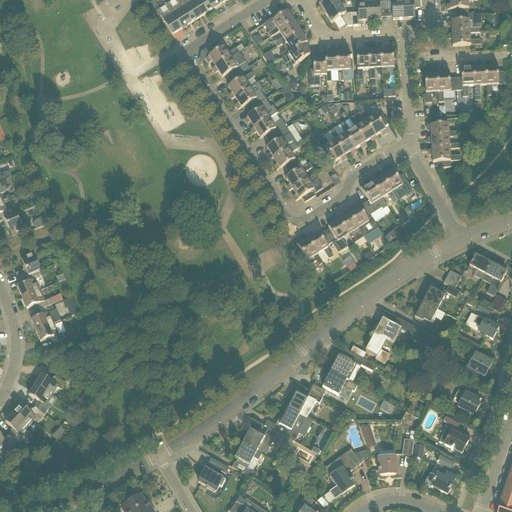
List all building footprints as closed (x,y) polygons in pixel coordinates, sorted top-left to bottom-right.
[(168,12),(170,11),(182,30),(192,23),(180,5),(178,6),(175,0),(165,7),(168,12)] [(202,17),(190,0),(187,0),(183,3),(180,0),(175,0),(178,6),(180,5),(192,23),(202,17)] [(190,0),(202,17),(211,11),(204,0),(190,0)] [(204,0),(211,11),(221,5),(217,0),(204,0)] [(327,0),(319,5),(325,15),(340,5),(336,0),(327,0)] [(352,14),(353,27),(364,27),(364,23),(370,23),(368,0),(357,0),(358,6),(358,14),(352,14)] [(368,0),(370,23),(381,22),(380,12),(386,11),(385,0),(368,0)] [(392,11),(393,21),(404,21),(402,0),(385,0),(386,11),(392,11)] [(402,0),(404,21),(415,20),(414,10),(420,9),(419,0),(402,0)] [(448,9),(447,9),(447,11),(451,11),(456,11),(456,17),(469,16),(468,10),(468,3),(478,2),(478,0),(449,0),(450,2),(450,6),(448,6),(448,9)] [(152,5),(151,5),(155,13),(160,10),(155,2),(152,5)] [(346,28),(353,27),(352,14),(346,15),(340,5),(325,15),(331,24),(340,19),(346,28)] [(170,11),(168,12),(165,7),(160,10),(155,13),(159,19),(161,18),(172,36),(182,30),(170,11)] [(288,13),(276,21),(275,19),(264,25),(269,33),(268,34),(271,38),(279,33),(294,23),(291,18),(293,16),(292,14),(292,13),(291,11),(288,13)] [(451,23),(448,24),(448,26),(449,26),(449,29),(452,29),(452,33),(452,35),(468,35),(470,35),(480,34),(480,29),(479,16),(469,16),(456,17),(457,23),(451,23)] [(282,45),(301,33),(297,28),(299,26),(298,24),(299,24),(297,21),(294,23),(279,33),(283,39),(274,44),(277,49),(282,45)] [(286,51),(281,55),(284,59),(289,55),(307,44),(304,38),(306,37),(304,34),(305,34),(304,31),(301,33),(282,45),(286,51)] [(452,35),(448,36),(448,38),(449,38),(450,41),(452,41),(453,48),(471,47),(481,46),(481,41),(470,41),(470,35),(468,35),(452,35)] [(260,37),(254,41),(257,47),(263,43),(260,37)] [(284,59),(281,60),(285,66),(284,67),(287,71),(295,65),(295,66),(311,56),(307,50),(309,49),(308,46),(309,46),(307,44),(289,55),(284,59)] [(228,55),(224,49),(222,50),(219,45),(208,52),(211,57),(206,60),(207,63),(208,62),(210,64),(212,63),(215,68),(231,59),(239,54),(236,49),(228,55)] [(382,70),(381,52),(381,48),(378,48),(378,49),(375,50),(375,52),(369,53),(370,71),(370,81),(375,80),(375,70),(382,70)] [(382,80),(387,80),(387,70),(394,69),(393,51),(392,48),(390,48),(390,49),(387,49),(387,52),(381,52),(382,70),(382,80)] [(364,81),(363,71),(370,71),(369,53),(369,49),(366,49),(366,50),(363,50),(363,53),(356,53),(357,71),(358,71),(358,81),(364,81)] [(344,54),(337,55),(338,73),(339,83),(344,82),(343,72),(350,72),(349,54),(349,50),(346,50),(346,51),(344,51),(344,54)] [(338,73),(337,55),(337,51),(334,51),(334,52),(332,52),(332,55),(325,55),(326,77),(326,83),(332,83),(331,73),(338,73)] [(264,56),(269,66),(276,63),(272,53),(264,56)] [(246,64),(239,54),(231,59),(215,68),(212,71),(214,73),(214,72),(216,74),(218,73),(222,79),(226,76),(229,81),(240,74),(237,69),(246,64)] [(314,71),(308,71),(309,88),(315,88),(320,88),(319,78),(326,77),(325,55),(322,55),(322,57),(320,57),(320,59),(313,60),(314,71)] [(475,98),(479,98),(480,98),(479,88),(486,87),(487,87),(486,69),(485,65),(482,66),(483,67),(480,67),(480,70),(474,70),(475,88),(474,88),(474,98),(475,98)] [(492,69),(486,69),(487,87),(486,87),(487,97),(492,97),(491,87),(505,86),(504,73),(498,74),(498,68),(497,68),(497,65),(494,65),(495,66),(492,66),(492,69)] [(473,66),(471,66),(471,67),(468,67),(468,70),(461,71),(461,76),(455,76),(455,80),(456,93),(456,99),(463,99),(468,98),(474,98),(474,88),(475,88),(474,70),(473,66)] [(456,93),(455,80),(449,80),(449,71),(446,72),(446,73),(444,73),(444,75),(437,76),(438,94),(438,104),(444,104),(443,94),(450,93),(456,93)] [(431,94),(438,94),(437,76),(437,72),(434,72),(434,73),(432,73),(432,76),(425,77),(426,95),(427,105),(432,104),(431,94)] [(240,74),(229,81),(232,86),(228,89),(232,94),(230,96),(231,98),(230,99),(232,101),(235,99),(250,89),(246,83),(255,78),(252,74),(243,79),(240,74)] [(293,81),(288,86),(293,91),(298,86),(293,81)] [(245,107),(248,112),(265,101),(260,93),(263,91),(258,84),(250,89),(235,99),(238,105),(236,106),(237,108),(237,109),(238,111),(241,109),(245,107)] [(300,86),(296,92),(303,96),(305,94),(307,90),(300,86)] [(289,104),(296,100),(289,88),(282,92),(289,104)] [(396,98),(395,91),(383,92),(384,99),(399,98),(396,98)] [(352,94),(344,94),(344,95),(344,102),(354,102),(354,95),(352,95),(352,94)] [(248,119),(244,121),(246,123),(247,123),(248,125),(250,124),(254,129),(269,120),(276,115),(278,114),(273,107),(271,109),(265,101),(248,112),(252,116),(247,119),(248,119)] [(366,110),(361,104),(356,107),(360,114),(364,112),(366,110)] [(326,106),(321,109),(325,116),(330,113),(326,106)] [(334,107),(329,110),(333,117),(338,114),(334,107)] [(315,112),(309,115),(313,122),(319,118),(315,112)] [(364,112),(360,114),(365,123),(366,123),(375,138),(381,134),(382,137),(385,135),(385,136),(387,135),(385,131),(384,129),(389,126),(382,115),(377,118),(376,116),(369,120),(364,112)] [(355,129),(365,144),(371,141),(372,143),(374,142),(375,142),(377,141),(375,138),(366,123),(365,123),(360,114),(354,118),(350,120),(355,129)] [(265,137),(268,142),(287,129),(281,120),(273,126),(269,120),(254,129),(251,131),(252,134),(253,133),(254,135),(257,134),(261,140),(265,137)] [(431,128),(427,128),(427,130),(428,130),(428,133),(431,133),(431,136),(431,140),(449,139),(459,138),(459,133),(449,134),(448,126),(443,127),(443,121),(430,121),(431,128)] [(367,147),(365,144),(355,129),(349,133),(344,124),(340,127),(345,135),(355,151),(360,147),(362,149),(364,148),(365,149),(367,147)] [(297,145),(290,135),(287,129),(268,142),(271,147),(267,149),(270,155),(268,157),(270,159),(269,160),(270,162),(273,160),(288,150),(297,145)] [(335,142),(345,157),(350,153),(352,156),(354,154),(355,155),(357,154),(355,151),(345,135),(339,139),(334,130),(329,133),(330,134),(335,142)] [(319,140),(317,141),(322,151),(325,149),(329,155),(334,164),(340,160),(342,162),(344,161),(344,162),(347,160),(345,157),(335,142),(330,134),(324,137),(319,140)] [(431,140),(427,140),(428,143),(429,142),(429,145),(431,145),(432,150),(432,151),(450,151),(460,150),(463,150),(462,145),(460,145),(449,146),(449,139),(431,140)] [(287,172),(298,165),(291,154),(300,149),(297,145),(288,150),(273,160),(277,166),(275,167),(276,169),(275,170),(277,172),(280,170),(284,168),(287,172)] [(428,152),(428,154),(429,154),(429,157),(432,157),(433,164),(438,164),(438,170),(451,169),(450,163),(461,162),(460,157),(450,158),(450,151),(432,151),(428,152)] [(310,165),(308,167),(301,171),(298,166),(298,165),(287,172),(290,177),(286,180),(289,186),(287,187),(289,190),(288,190),(289,192),(292,190),(308,181),(304,175),(312,169),(310,165)] [(383,174),(380,175),(382,179),(392,194),(397,202),(413,192),(406,181),(403,177),(398,180),(397,178),(393,172),(387,176),(385,173),(383,175),(383,174)] [(323,190),(317,181),(319,179),(316,175),(308,181),(292,190),(296,196),(294,198),(295,200),(294,200),(296,203),(299,201),(301,199),(305,204),(316,197),(314,195),(323,190)] [(0,202),(2,201),(0,195),(4,193),(6,192),(8,188),(8,184),(11,183),(10,179),(6,181),(0,183),(0,202)] [(392,194),(382,179),(377,182),(375,180),(373,181),(372,180),(370,182),(372,185),(382,200),(388,196),(393,205),(397,202),(392,194)] [(371,216),(376,213),(382,210),(383,211),(387,209),(382,200),(372,185),(367,188),(365,186),(363,188),(362,187),(360,188),(362,191),(369,202),(364,205),(371,216)] [(0,202),(0,216),(2,221),(14,216),(11,210),(7,212),(2,201),(0,202)] [(364,239),(378,230),(371,216),(364,205),(359,209),(357,205),(355,207),(355,208),(353,209),(354,211),(349,215),(358,230),(364,239)] [(409,207),(404,210),(405,212),(409,219),(414,216),(409,207)] [(2,221),(0,221),(0,230),(7,227),(12,238),(24,233),(21,228),(29,225),(23,212),(14,216),(2,221)] [(344,218),(339,221),(339,222),(348,237),(353,245),(358,243),(364,239),(358,230),(349,215),(347,212),(345,213),(345,214),(343,216),(344,218)] [(342,241),(343,240),(348,237),(339,222),(339,221),(337,218),(334,220),(335,221),(333,222),(334,224),(328,228),(330,230),(325,234),(332,245),(338,255),(348,249),(342,241)] [(405,225),(401,220),(396,223),(400,229),(405,225)] [(332,245),(325,234),(320,237),(319,234),(313,238),(311,236),(309,237),(308,236),(306,238),(308,241),(318,256),(323,264),(333,258),(328,249),(327,248),(332,245)] [(298,247),(307,262),(310,267),(316,263),(319,267),(323,264),(318,256),(308,241),(303,244),(301,242),(299,243),(298,243),(296,244),(298,247)] [(26,270),(16,275),(19,282),(26,278),(38,274),(40,273),(38,267),(40,266),(37,260),(35,261),(33,254),(21,259),(26,270)] [(374,259),(371,254),(364,258),(367,263),(374,259)] [(475,256),(469,268),(476,272),(475,275),(473,277),(483,282),(486,277),(485,276),(491,265),(475,256)] [(348,269),(350,273),(351,273),(357,269),(354,265),(348,269)] [(491,265),(485,276),(486,277),(494,281),(491,286),(487,295),(494,299),(501,285),(507,273),(491,265)] [(455,291),(462,279),(450,273),(444,285),(449,288),(455,291)] [(28,284),(18,288),(22,299),(40,292),(36,281),(40,279),(38,274),(26,278),(28,284)] [(449,288),(446,294),(456,300),(460,293),(455,291),(449,288)] [(445,297),(431,290),(423,303),(438,311),(445,297)] [(22,299),(27,310),(38,306),(40,312),(52,307),(49,301),(45,303),(40,292),(22,299)] [(60,296),(55,298),(57,304),(63,302),(60,296)] [(501,315),(507,303),(497,297),(490,310),(501,315)] [(66,309),(76,305),(73,298),(63,302),(66,309)] [(473,309),(476,303),(470,300),(467,306),(473,309)] [(423,303),(415,320),(423,324),(424,322),(430,325),(438,311),(423,303)] [(480,305),(477,311),(489,317),(492,311),(480,305)] [(39,318),(32,322),(36,333),(54,325),(61,322),(56,311),(54,312),(52,307),(40,312),(42,317),(39,318)] [(493,341),(499,329),(477,318),(474,325),(481,328),(478,333),(479,334),(479,336),(484,338),(484,337),(493,341)] [(376,327),(372,334),(375,336),(374,337),(385,342),(391,345),(399,331),(411,337),(413,338),(418,330),(415,329),(397,319),(393,326),(383,321),(379,328),(376,327)] [(36,333),(41,344),(52,339),(54,345),(66,340),(63,334),(59,336),(54,325),(36,333)] [(428,329),(425,334),(436,340),(439,335),(428,329)] [(481,348),(470,342),(454,333),(450,342),(466,350),(467,348),(478,354),(481,348)] [(374,337),(366,352),(377,358),(376,361),(385,366),(390,357),(389,357),(380,351),(385,342),(374,337)] [(366,355),(353,348),(351,353),(355,356),(363,360),(366,355)] [(475,355),(468,369),(466,368),(462,377),(473,383),(477,375),(484,379),(492,364),(475,355)] [(339,358),(331,373),(347,382),(348,382),(357,367),(360,369),(361,367),(373,373),(376,367),(363,360),(355,356),(352,362),(341,356),(340,358),(339,358)] [(393,376),(396,370),(388,365),(385,371),(393,376)] [(344,388),(350,391),(354,393),(358,387),(352,384),(352,385),(347,382),(331,373),(323,389),(338,397),(344,388)] [(52,383),(42,376),(35,387),(52,397),(57,388),(61,391),(66,384),(55,377),(52,383)] [(471,387),(461,381),(458,387),(468,392),(471,387)] [(331,399),(324,395),(326,393),(313,386),(310,393),(322,399),(323,399),(329,402),(331,399)] [(35,387),(29,397),(39,403),(35,409),(45,416),(45,417),(50,409),(46,407),(52,397),(35,387)] [(90,400),(93,395),(87,391),(84,396),(90,400)] [(474,418),(481,404),(467,396),(459,392),(453,402),(460,406),(458,409),(474,418)] [(309,398),(308,400),(296,394),(288,410),(307,420),(316,402),(320,404),(322,399),(310,393),(307,398),(309,398)] [(31,414),(22,406),(14,415),(28,428),(35,421),(39,424),(45,416),(35,409),(31,414)] [(390,406),(386,414),(390,416),(394,408),(390,406)] [(267,422),(264,427),(268,430),(279,435),(293,442),(295,443),(307,420),(288,410),(280,426),(280,427),(279,428),(267,422)] [(72,418),(76,420),(78,421),(81,415),(80,414),(75,412),(72,418)] [(14,415),(6,424),(14,432),(9,436),(17,446),(24,439),(21,435),(28,428),(14,415)] [(447,416),(444,421),(445,422),(445,423),(455,428),(457,430),(461,423),(448,416),(447,416)] [(376,447),(369,426),(360,429),(367,450),(376,447)] [(61,428),(56,433),(61,437),(65,433),(61,428)] [(250,431),(243,445),(262,455),(266,457),(272,444),(274,445),(279,435),(268,430),(264,438),(250,431)] [(462,439),(446,430),(439,444),(451,450),(451,451),(453,452),(454,450),(462,454),(469,442),(468,442),(470,439),(464,436),(462,439)] [(405,441),(403,456),(411,457),(415,433),(411,433),(409,442),(405,441)] [(0,435),(0,456),(2,459),(12,453),(11,451),(17,446),(9,436),(8,437),(4,441),(2,438),(0,435)] [(257,475),(257,474),(248,470),(254,459),(259,462),(262,455),(242,445),(235,459),(239,461),(238,464),(235,463),(232,469),(254,481),(258,475),(257,475)] [(415,446),(413,458),(422,459),(424,447),(415,446)] [(329,494),(322,498),(324,499),(330,505),(335,501),(335,502),(355,488),(351,483),(353,482),(351,480),(350,481),(345,475),(349,472),(350,474),(362,466),(361,465),(369,460),(366,453),(355,456),(351,451),(340,459),(345,467),(331,478),(329,478),(336,488),(329,494)] [(379,472),(378,472),(378,474),(379,474),(380,477),(396,476),(395,456),(387,457),(387,459),(379,460),(379,472)] [(443,467),(435,481),(433,483),(434,484),(431,488),(447,496),(456,480),(447,475),(450,470),(450,471),(454,464),(440,457),(437,464),(443,467)] [(216,493),(219,487),(222,488),(225,481),(223,480),(211,474),(214,469),(226,475),(229,469),(211,460),(206,471),(205,471),(198,484),(206,488),(206,489),(208,490),(208,489),(216,493)] [(284,475),(287,469),(279,465),(276,471),(284,475)] [(308,484),(304,490),(309,493),(313,487),(308,484)] [(511,490),(506,489),(503,499),(511,501),(511,490)] [(123,511),(152,511),(148,504),(146,505),(140,496),(132,501),(130,500),(126,502),(127,505),(121,508),(123,511)] [(309,511),(311,508),(313,509),(316,504),(306,497),(303,502),(307,505),(302,511),(309,511)] [(242,506),(245,503),(240,499),(229,511),(262,511),(254,506),(250,511),(242,506)] [(511,511),(511,501),(503,499),(500,508),(511,511)]
